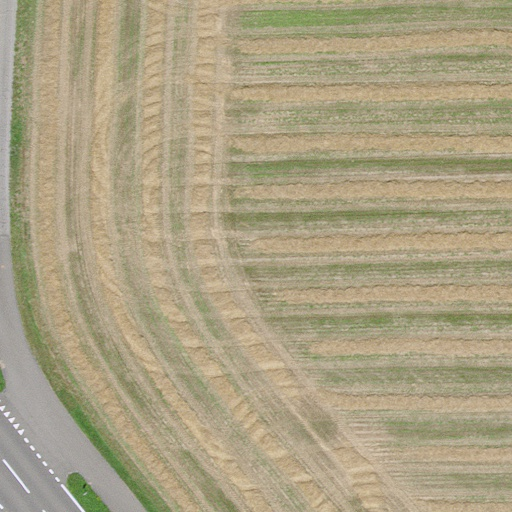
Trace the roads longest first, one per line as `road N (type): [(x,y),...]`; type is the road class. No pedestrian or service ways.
road 1 (track): [(0,344),(131,511)]
road 2 (track): [(0,306),(44,511)]
